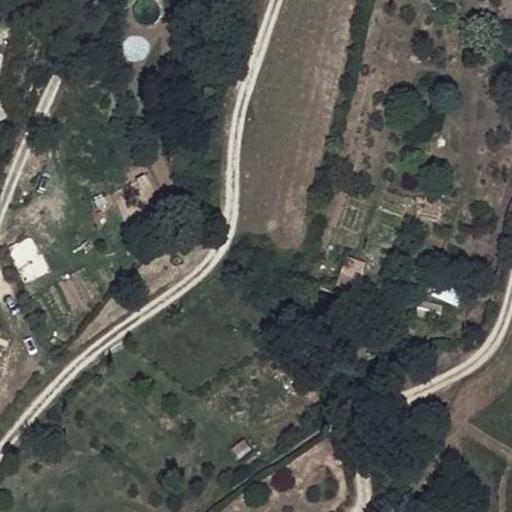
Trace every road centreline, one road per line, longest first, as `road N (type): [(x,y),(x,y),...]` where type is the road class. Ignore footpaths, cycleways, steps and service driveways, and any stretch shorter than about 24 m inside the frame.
road 1 (track): [(0,456),(87,361),(220,256),(235,217),(236,136),(277,0)]
road 2 (track): [(366,511),(371,444),(395,410),(486,359),(511,301)]
road 3 (track): [(98,0),(25,159),(0,237)]
